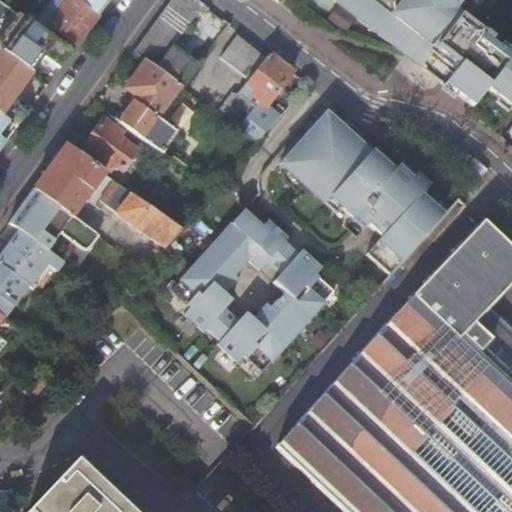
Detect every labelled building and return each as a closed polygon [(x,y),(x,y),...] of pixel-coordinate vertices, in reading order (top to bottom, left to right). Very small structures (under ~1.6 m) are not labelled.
[(64,0),(47,25),(75,46),(97,16),(74,0),(64,0)] [(74,0),(97,16),(108,0),(74,0)] [(169,0),(131,53),(144,62),(178,87),(184,91),(200,67),(174,48),(201,5),(194,0),(169,0)] [(511,46),(499,32),(496,36),(488,29),(491,25),(460,0),(355,0),(406,46),(410,42),(415,46),(425,55),(421,60),(469,104),(484,87),(511,112),(511,46)] [(0,52),(0,53),(4,56),(9,50),(5,47),(24,21),(0,3),(0,52)] [(12,61),(30,74),(46,86),(65,60),(31,35),(12,61)] [(218,58),(247,80),(263,59),(234,37),(218,58)] [(0,114),(30,74),(12,61),(4,56),(0,53),(0,52),(0,114)] [(263,107),(290,73),(266,55),(263,59),(247,80),(243,85),(253,93),(250,97),(263,107)] [(117,124),(159,154),(174,133),(155,119),(178,87),(144,62),(124,90),(135,98),(117,124)] [(220,117),(237,129),(251,108),(235,96),(230,94),(223,113),(220,117)] [(363,255),(386,276),(388,274),(439,216),(424,204),(419,210),(412,203),(417,197),(425,188),(398,164),(390,173),(359,146),(349,146),(341,155),(335,156),(334,154),(327,148),(326,148),(325,141),(334,132),(333,122),(324,114),(277,166),(277,167),(281,163),(325,203),(328,199),(339,209),(362,229),(365,226),(372,232),(379,238),(363,255)] [(244,130),(256,141),(268,128),(270,126),(257,115),(244,130)] [(116,138),(119,134),(101,121),(80,150),(109,171),(112,166),(120,172),(134,152),(116,138)] [(63,146),(32,189),(71,217),(84,200),(97,209),(101,208),(103,205),(164,249),(180,231),(63,146)] [(281,163),(277,167),(333,216),(339,209),(328,199),(325,203),(281,163)] [(32,189),(7,224),(18,232),(50,255),(58,245),(54,242),(70,218),(71,217),(32,189)] [(295,256),(282,243),(285,240),(265,222),(259,228),(241,212),(168,293),(187,309),(182,315),(201,333),(204,330),(218,342),(215,345),(235,363),(240,357),(259,374),(331,293),(313,276),(318,270),(298,252),(295,256)] [(343,511),(511,511),(511,393),(454,339),(485,307),(511,278),(511,253),(480,223),(457,247),(454,243),(448,250),(451,253),(276,447),(343,511)] [(7,224),(0,233),(0,240),(8,246),(18,232),(7,224)] [(0,269),(26,287),(28,289),(46,265),(49,268),(55,272),(61,263),(50,255),(18,232),(8,246),(0,256),(0,269)] [(46,265),(28,289),(31,291),(49,268),(46,265)] [(0,317),(2,320),(26,287),(0,269),(0,317)] [(511,333),(485,307),(454,339),(511,393),(511,333)] [(31,400),(35,396),(19,383),(15,387),(31,400)] [(123,511),(72,463),(25,511),(123,511)] [(0,511),(8,511),(8,492),(0,492),(0,511)]
